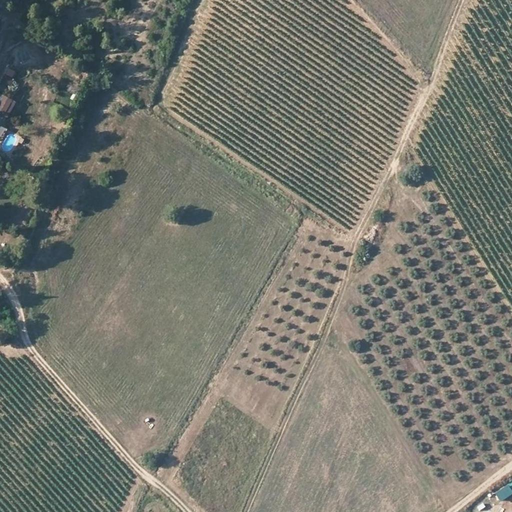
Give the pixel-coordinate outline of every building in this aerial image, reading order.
[(29,54),(17,56),(19,62),(30,60),(29,54)] [(8,69),(5,77),(13,80),(17,73),(8,69)] [(3,77),(0,82),(0,85),(10,91),(14,83),(3,77)] [(0,95),(0,114),(9,120),(18,105),(0,95)] [(0,326),(0,339),(4,342),(11,335),(0,326)] [(495,494),(501,503),(511,496),(511,492),(508,486),(495,494)]
